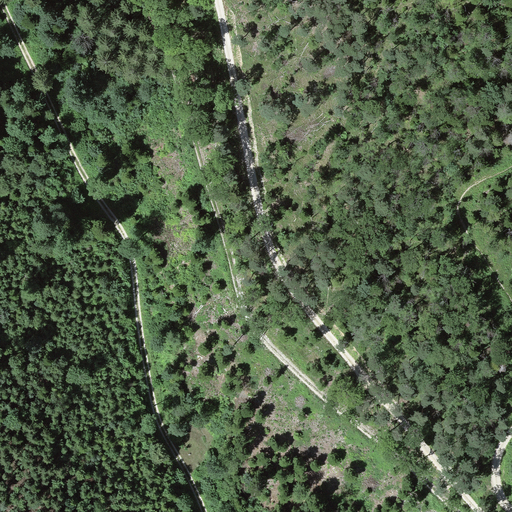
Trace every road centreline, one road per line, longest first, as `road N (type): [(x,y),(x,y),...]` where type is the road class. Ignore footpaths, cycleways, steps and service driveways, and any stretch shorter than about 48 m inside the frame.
road 1 (track): [(142,0),(169,57),(239,299),(258,334),(454,511)]
road 2 (track): [(217,0),(273,263),(309,316),(481,511)]
road 3 (track): [(204,511),(159,421),(129,254),(1,0)]
